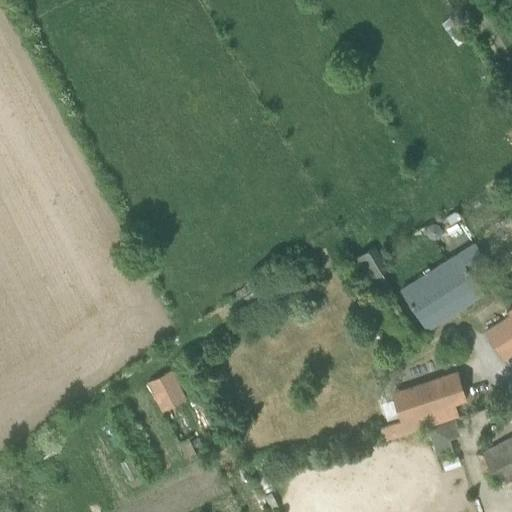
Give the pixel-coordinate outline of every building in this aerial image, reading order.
[(376,247),(355,259),(368,280),(389,267),(376,247)] [(459,253),(457,254),(402,289),(421,319),(478,283),(459,253)] [(503,355),(511,349),(511,307),(508,310),(510,314),(486,328),(503,355)] [(172,369),(148,381),(163,410),(187,398),(172,369)] [(401,419),(465,398),(456,371),(392,392),(401,419)] [(451,444),(448,436),(458,432),(453,418),(428,427),(436,450),(451,444)] [(511,478),(511,435),(482,451),(500,485),(511,478)]
